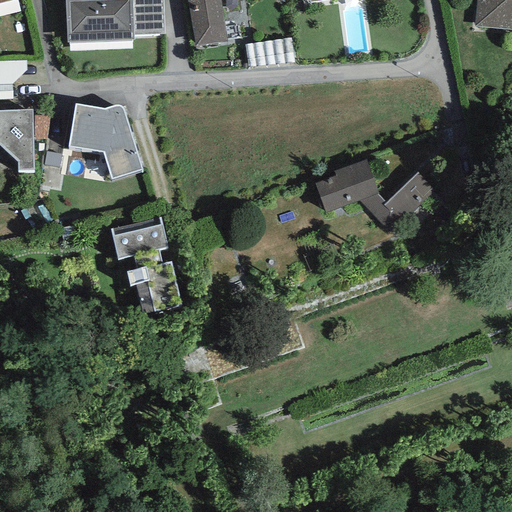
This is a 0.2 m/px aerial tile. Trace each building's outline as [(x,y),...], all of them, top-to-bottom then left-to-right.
[(65,0),(67,43),(133,41),(133,35),(164,34),(162,0),(65,0)] [(187,0),(195,47),(227,41),(219,0),(187,0)] [(511,0),(476,0),(475,26),(511,28),(511,0)] [(105,109),(75,104),(68,147),(103,152),(111,179),(141,170),(124,111),(121,107),(118,106),(114,106),(105,109)] [(32,109),(0,110),(0,144),(18,162),(18,170),(33,170),(32,109)] [(315,184),(325,213),(359,201),(389,233),(443,185),(424,166),(386,203),(378,194),(367,159),(334,171),(336,176),(315,184)] [(160,217),(110,229),(117,260),(133,256),(137,270),(127,272),(130,286),(136,285),(143,316),(182,307),(171,262),(161,264),(158,250),(167,247),(160,217)]
